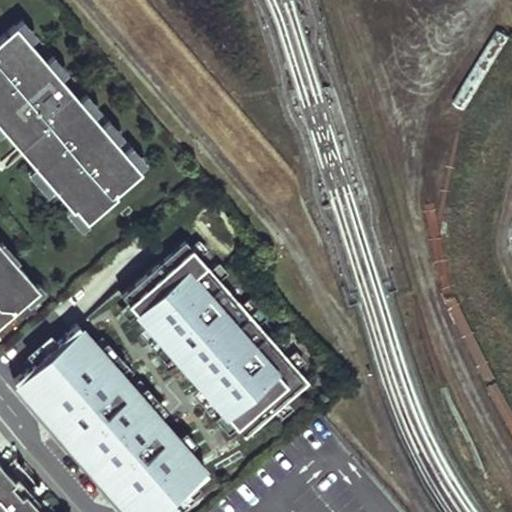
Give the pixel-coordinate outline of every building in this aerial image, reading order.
[(35,33),(21,17),(15,23),(29,39),(35,33)] [(0,123),(3,128),(34,163),(53,185),(70,204),(72,207),(74,205),(86,218),(116,192),(115,190),(140,167),(138,165),(124,149),(115,139),(101,122),(92,112),(78,96),(59,74),(45,58),(29,39),(15,23),(0,35),(0,123)] [(66,68),(52,52),(45,58),(59,74),(66,68)] [(99,106),(85,90),(78,96),(92,112),(99,106)] [(122,133),(108,116),(101,122),(115,139),(122,133)] [(138,165),(145,159),(131,143),(124,149),(138,165)] [(34,163),(27,169),(46,191),(53,185),(34,163)] [(70,204),(65,208),(81,226),(88,220),(86,218),(74,205),(72,207),(70,204)] [(245,432),(308,377),(185,236),(122,291),(245,432)] [(0,319),(25,297),(22,294),(35,282),(0,241),(0,319)] [(25,297),(28,301),(44,287),(38,280),(35,282),(22,294),(25,297)] [(95,340),(78,320),(13,376),(47,414),(51,410),(36,392),(95,340)] [(132,511),(157,511),(207,468),(95,340),(36,392),(51,410),(47,414),(74,446),(79,442),(89,453),(84,457),(95,470),(100,465),(117,485),(112,489),(132,511)] [(79,442),(74,446),(84,457),(89,453),(79,442)] [(0,511),(44,511),(34,499),(30,503),(10,480),(14,477),(0,461),(0,511)] [(100,465),(95,470),(112,489),(117,485),(100,465)] [(34,499),(37,496),(18,474),(14,477),(10,480),(30,503),(34,499)]
